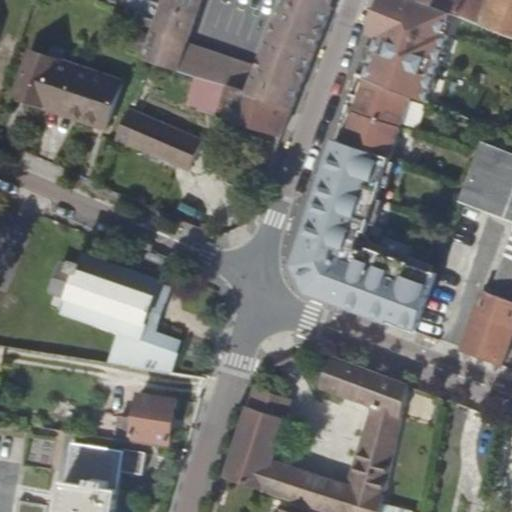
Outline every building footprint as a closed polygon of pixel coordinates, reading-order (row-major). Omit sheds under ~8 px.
[(164,0),(158,21),(145,59),(230,87),(294,109),(336,0),(164,0)] [(451,13),(418,0),(380,0),(370,35),(380,38),(367,77),(412,96),(430,103),(450,36),(446,34),(451,13)] [(418,0),(451,13),(511,37),(511,0),(489,0),(489,1),(486,0),(418,0)] [(124,84),(30,55),(16,100),(35,106),(36,101),(91,118),(89,123),(109,130),(124,84)] [(412,96),(367,77),(356,111),(403,126),(412,96)] [(294,109),(230,87),(221,114),(284,136),(294,109)] [(130,110),(119,138),(190,170),(202,141),(130,110)] [(403,126),(356,111),(346,142),(393,157),(403,126)] [(237,156),(271,167),(277,153),(272,152),(277,138),(246,128),(237,156)] [(392,160),(393,157),(346,142),(336,139),(306,234),(297,262),(304,264),(315,286),(312,293),(340,304),(360,312),(389,323),(391,319),(418,329),(439,272),(434,271),(410,261),(393,255),(371,246),(369,250),(359,246),(366,230),(369,231),(371,223),(380,198),(384,185),(392,160)] [(497,295),(483,289),(474,315),(461,350),(503,366),(511,339),(511,152),(485,142),(464,203),(511,220),(511,236),(497,276),(501,285),(497,295)] [(392,160),(384,185),(389,187),(397,162),(392,160)] [(380,198),(371,223),(377,224),(385,200),(380,198)] [(374,241),(369,231),(366,230),(359,246),(369,250),(371,246),(393,255),(395,250),(374,241)] [(118,329),(109,360),(171,369),(176,349),(140,336),(159,279),(82,253),(79,264),(72,262),(70,267),(60,264),(51,289),(56,291),(53,302),(65,306),(63,310),(118,329)] [(412,256),(410,261),(434,271),(436,265),(412,256)] [(171,284),(159,279),(140,336),(176,349),(180,339),(156,329),(171,284)] [(391,319),(389,323),(415,332),(417,333),(418,329),(391,319)] [(296,354),(275,363),(277,368),(298,358),(296,354)] [(411,385),(334,356),(322,387),(374,407),(373,411),(349,483),(339,511),(383,511),(385,503),(411,385)] [(274,494),(284,462),(274,458),(286,419),(260,410),(265,391),(254,388),(225,478),(274,494)] [(134,434),(172,439),(178,397),(141,391),(134,434)] [(292,400),(265,391),(260,410),(286,419),(292,400)] [(53,435),(27,431),(26,441),(22,462),(48,466),(53,435)] [(71,439),(59,511),(113,511),(120,468),(141,471),(145,451),(71,439)] [(330,511),(339,511),(349,483),(284,462),(274,494),(330,511)] [(17,496),(14,511),(45,511),(47,501),(17,496)] [(411,511),(385,503),(383,511),(411,511)]
